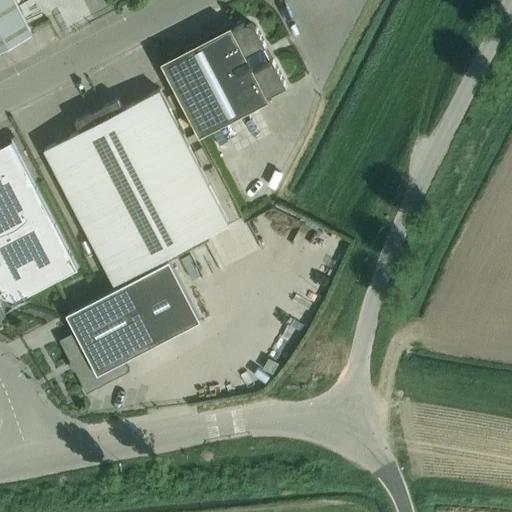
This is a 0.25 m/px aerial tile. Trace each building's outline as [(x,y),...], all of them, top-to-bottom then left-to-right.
[(0,0),(0,48),(32,32),(22,15),(14,0),(0,0)] [(245,22),(244,22),(243,22),(233,27),(231,23),(161,60),(199,134),(270,98),(268,94),(286,85),(273,58),(269,60),(262,46),(265,44),(256,25),(255,26),(254,24),(253,23),(252,22),(250,22),(249,21),(248,21),(246,21),(245,22)] [(229,222),(168,105),(159,87),(123,106),(118,96),(75,119),(80,128),(44,147),(114,282),(229,222)] [(0,146),(0,291),(2,295),(16,299),(77,268),(12,140),(0,146)] [(127,280),(158,340),(201,318),(169,258),(127,280)] [(124,358),(158,340),(127,280),(84,302),(66,311),(76,329),(59,338),(87,391),(129,369),(124,358)] [(112,381),(116,388),(134,380),(131,373),(112,381)]
